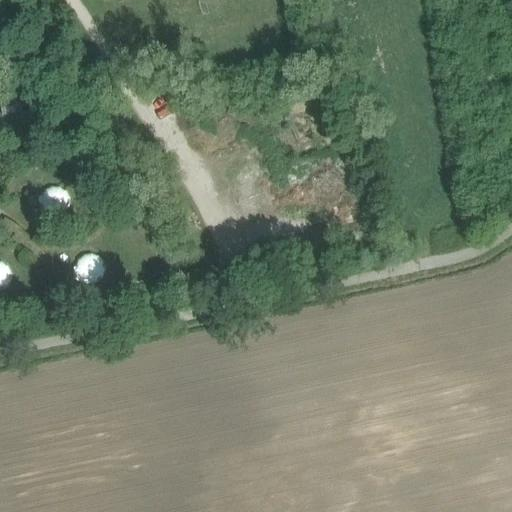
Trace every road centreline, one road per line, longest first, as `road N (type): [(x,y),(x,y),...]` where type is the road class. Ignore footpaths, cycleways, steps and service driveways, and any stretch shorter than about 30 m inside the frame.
road 1 (unclassified): [(0,353),(462,256),(511,228)]
road 2 (unknown): [(70,0),(184,176),(252,300)]
